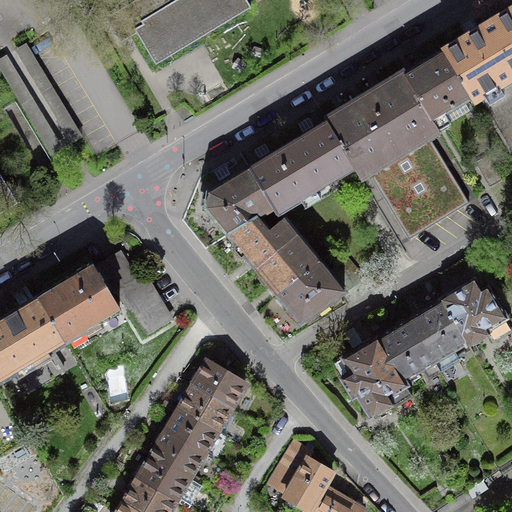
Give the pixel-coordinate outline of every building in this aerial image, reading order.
[(133,8),(124,13),(156,65),(158,64),(157,62),(206,33),(248,7),(249,9),(251,8),(246,0),(138,0),(131,5),(133,8)] [(473,103),(480,98),(511,151),(511,10),(495,21),(493,18),(486,22),(480,26),(482,29),(443,52),(470,99),(473,103)] [(84,138),(27,44),(15,51),(72,145),(84,138)] [(414,69),(404,76),(434,126),(438,132),(451,125),(445,114),(470,99),(443,52),(414,69)] [(64,150),(7,55),(0,59),(0,69),(53,157),(64,150)] [(288,145),(316,192),(355,168),(327,122),(308,133),(288,145)] [(316,192),(288,145),(269,157),(250,168),(273,208),(278,215),(316,192)] [(502,180),(488,155),(475,162),(490,187),(502,180)] [(258,217),(258,218),(273,208),(250,168),(241,173),(209,193),(206,209),(227,235),(258,217)] [(0,216),(19,205),(0,174),(0,216)] [(255,268),(297,233),(284,218),(270,231),(258,218),(258,217),(227,235),(251,263),(255,268)] [(277,295),(319,261),(297,233),(255,268),(273,290),(277,295)] [(120,311),(110,294),(118,289),(131,310),(130,313),(144,336),(170,320),(142,273),(136,276),(121,252),(94,268),(91,264),(48,290),(47,289),(43,291),(39,294),(40,295),(39,295),(67,343),(120,311)] [(348,256),(328,272),(319,261),(277,295),(294,314),(302,324),(345,292),(365,277),(348,256)] [(493,340),(507,332),(510,330),(504,320),(507,318),(488,287),(482,290),(475,278),(458,289),(440,299),(467,342),(468,344),(488,332),(493,340)] [(0,318),(0,383),(67,343),(39,295),(14,310),(13,309),(9,312),(4,314),(5,316),(0,318)] [(468,344),(467,342),(440,299),(439,300),(440,301),(425,310),(409,319),(441,371),(458,361),(452,351),(466,343),(466,344),(468,344)] [(378,336),(376,337),(406,387),(408,386),(404,380),(423,369),(429,378),(441,371),(409,319),(393,329),(379,338),(378,336)] [(412,396),(406,387),(376,337),(359,348),(342,358),(351,372),(341,378),(353,398),(357,395),(367,411),(369,415),(393,401),(396,406),(398,405),(412,396)] [(231,355),(216,344),(210,353),(224,363),(231,355)] [(200,373),(193,385),(231,407),(245,384),(207,361),(200,373)] [(186,397),(179,408),(217,431),(231,407),(193,385),(186,397)] [(170,424),(165,432),(203,454),(217,431),(179,408),(170,424)] [(158,443),(152,455),(190,477),(203,454),(165,432),(158,443)] [(323,467),(308,458),(312,451),(293,439),(267,483),(286,494),(285,496),(310,510),(312,511),(362,511),(364,509),(324,486),(332,472),(323,467)] [(145,466),(138,478),(176,501),(190,477),(152,455),(145,466)] [(168,511),(176,501),(138,478),(131,490),(124,501),(141,511),(168,511)] [(141,511),(124,501),(117,511),(141,511)]
